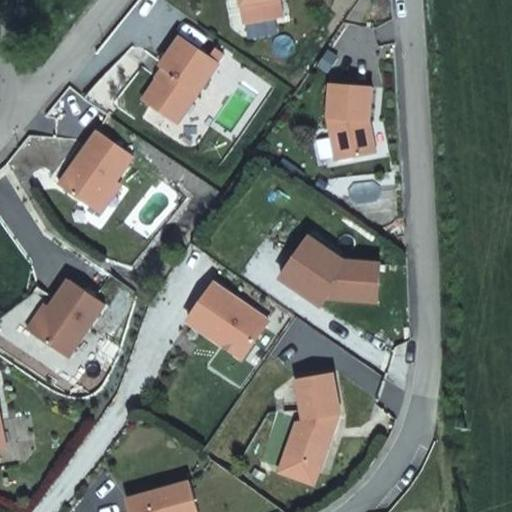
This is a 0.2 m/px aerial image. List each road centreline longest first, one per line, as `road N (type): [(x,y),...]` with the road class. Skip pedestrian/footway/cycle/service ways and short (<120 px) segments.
road 1 (residential): [(411,0),(428,434),(406,471),(357,511)]
road 2 (residential): [(111,0),(5,127)]
road 3 (unclassified): [(15,0),(5,127)]
